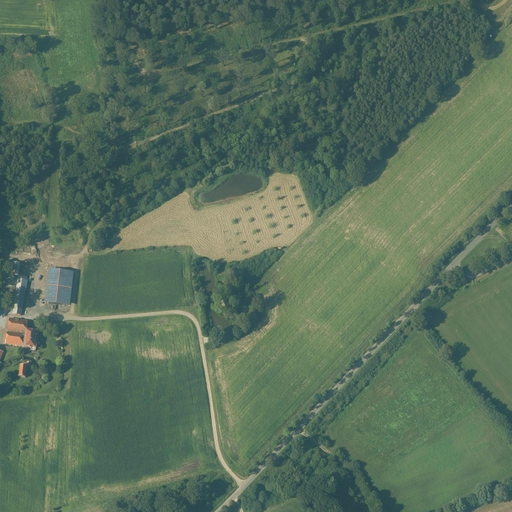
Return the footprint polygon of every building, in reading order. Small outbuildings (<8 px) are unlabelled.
[(19,264),(14,262),(11,274),(16,276),(19,264)] [(74,274),(49,271),(45,303),(70,306),(74,274)] [(18,277),(13,315),(21,316),(26,278),(18,277)] [(28,322),(9,320),(7,333),(5,345),(24,347),(26,331),(28,322)] [(26,331),(24,347),(24,348),(31,349),(31,350),(29,350),(29,351),(31,351),(35,351),(35,350),(36,350),(36,343),(35,343),(35,339),(36,339),(36,340),(37,340),(37,339),(40,340),(41,333),(26,331)]
